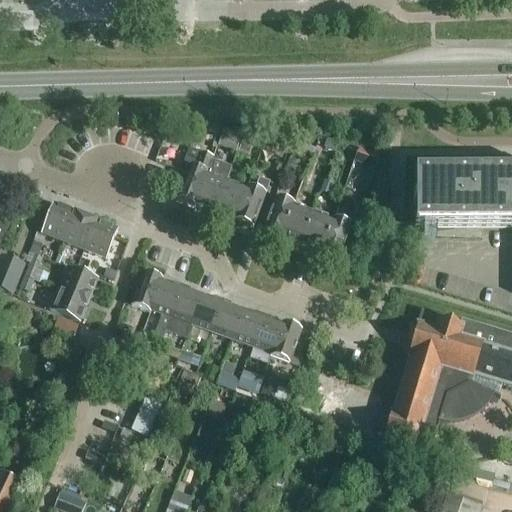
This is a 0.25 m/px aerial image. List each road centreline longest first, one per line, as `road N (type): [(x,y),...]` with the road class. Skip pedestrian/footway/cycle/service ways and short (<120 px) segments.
road 1 (secondary): [(0,89),(440,83)]
road 2 (residential): [(386,0),(352,11),(76,14)]
road 3 (residential): [(142,229),(57,470)]
road 4 (residential): [(335,311),(303,301),(291,309),(228,285),(215,258),(142,229)]
road 5 (residential): [(0,159),(99,193),(133,191),(149,212),(142,229)]
